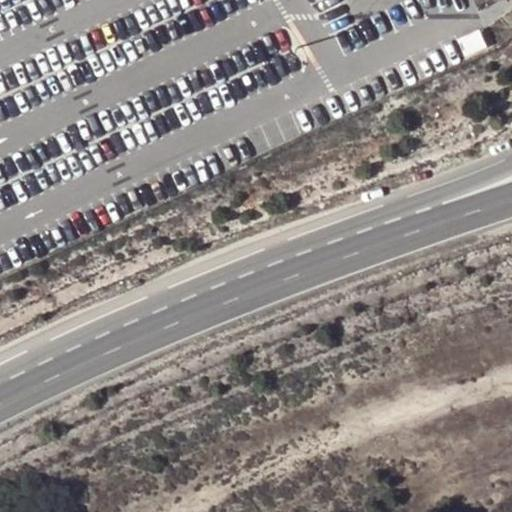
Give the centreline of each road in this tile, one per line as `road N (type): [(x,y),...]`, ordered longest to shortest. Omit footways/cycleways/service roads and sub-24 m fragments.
road 1 (trunk): [(511,163),(204,280),(0,371)]
road 2 (trunk): [(511,198),(203,309),(0,399)]
